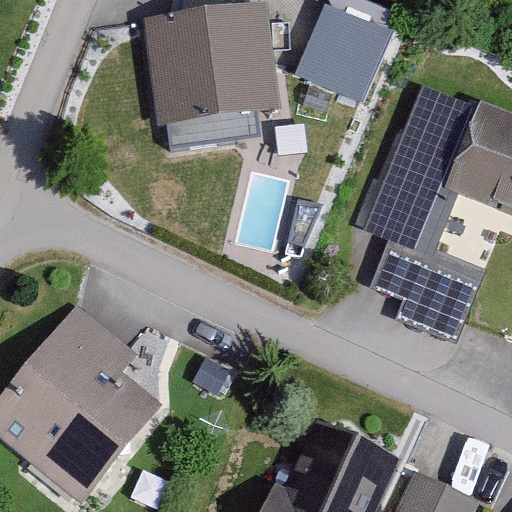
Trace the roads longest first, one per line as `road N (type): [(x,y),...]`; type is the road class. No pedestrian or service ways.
road 1 (residential): [(6,193),(511,447)]
road 2 (residential): [(83,0),(6,193)]
